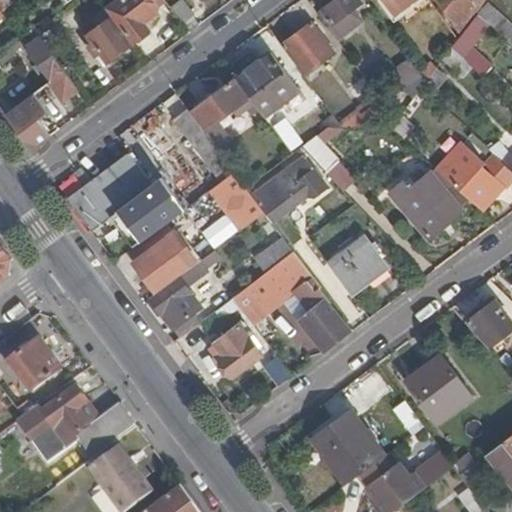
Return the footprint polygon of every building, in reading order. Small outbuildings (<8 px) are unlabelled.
[(0,0),(0,11),(11,4),(7,0),(0,0)] [(119,0),(108,8),(133,43),(149,31),(143,22),(157,11),(149,0),(119,0)] [(360,3),(357,0),(334,0),(320,11),(330,24),(360,3)] [(415,0),(383,0),(394,15),(415,0)] [(485,0),(433,0),(461,35),(476,13),(485,0)] [(107,62),(133,43),(108,8),(105,5),(85,20),(93,31),(88,35),(107,62)] [(479,16),(489,25),(511,45),(511,29),(488,7),(479,16)] [(450,49),(481,77),(492,65),(471,46),(489,25),(479,16),(476,13),(461,35),(458,38),(450,49)] [(311,24),(280,45),(303,76),(333,54),(311,24)] [(64,101),(79,90),(33,28),(20,37),(52,81),(50,83),(64,101)] [(7,47),(0,52),(0,76),(19,63),(7,47)] [(272,54),(236,80),(258,110),(264,117),(281,104),(299,91),(272,54)] [(391,69),(405,93),(420,85),(406,61),(391,69)] [(435,70),(425,82),(425,83),(435,91),(445,78),(435,70)] [(236,80),(235,79),(189,112),(221,154),(235,143),(223,127),(218,120),(232,110),(237,117),(245,110),(249,116),(258,110),(236,80)] [(299,91),(281,104),(289,114),(305,101),(299,91)] [(24,141),(40,144),(52,135),(40,119),(50,112),(36,92),(5,115),(24,141)] [(341,128),(359,129),(384,111),(374,97),(338,123),(341,128)] [(430,124),(407,107),(397,122),(396,122),(419,139),(430,124)] [(189,112),(187,109),(173,120),(221,183),(235,172),(221,154),(189,112)] [(223,127),(237,117),(232,110),(218,120),(223,127)] [(301,147),(325,172),(336,161),(314,137),(301,147)] [(489,151),(511,172),(511,159),(499,144),(489,151)] [(133,157),(71,204),(96,236),(143,202),(152,214),(129,231),(139,244),(185,209),(176,198),(169,203),(133,157)] [(284,194),(262,209),(265,213),(272,222),(307,196),(314,197),(327,187),(305,160),(294,169),(297,172),(278,186),(284,194)] [(276,182),(278,186),(297,172),(294,169),(276,182)] [(459,210),(469,201),(435,170),(410,189),(404,180),(390,192),(427,238),(461,211),(459,210)] [(257,202),(235,172),(221,183),(212,189),(242,230),(256,219),(265,213),(262,209),(257,202)] [(278,186),(257,202),(262,209),(284,194),(278,186)] [(193,219),(185,209),(139,244),(130,251),(137,261),(136,261),(158,292),(206,257),(202,252),(194,257),(176,231),(193,219)] [(272,222),(265,213),(256,219),(270,237),(278,231),(272,222)] [(207,248),(234,236),(225,216),(198,229),(207,248)] [(392,274),(364,238),(328,264),(351,294),(366,284),(371,290),(392,274)] [(263,276),(295,253),(284,239),(233,276),(244,290),(263,276)] [(0,242),(0,280),(9,274),(11,258),(0,242)] [(297,292),(314,279),(295,253),(263,276),(283,303),(288,299),(302,318),(311,311),(304,301),(297,292)] [(209,262),(206,257),(158,292),(150,298),(172,329),(192,315),(202,307),(185,284),(207,268),(205,265),(209,262)] [(244,290),(233,276),(224,283),(234,297),(244,290)] [(283,303),(263,276),(244,290),(256,307),(264,318),(283,303)] [(327,351),(353,332),(330,305),(331,304),(320,289),(304,301),(311,311),(302,318),(327,351)] [(244,290),(234,297),(231,299),(244,316),(256,307),(244,290)] [(479,335),(478,336),(490,349),(509,334),(498,320),(506,314),(496,301),(486,308),(483,305),(477,309),(480,313),(469,322),(479,335)] [(511,331),(511,320),(506,314),(498,320),(509,334),(511,331)] [(192,315),(172,329),(179,338),(199,324),(192,315)] [(239,324),(240,325),(246,334),(251,330),(244,321),(239,324)] [(246,334),(240,325),(216,343),(225,355),(219,359),(232,376),(262,354),(258,348),(262,345),(251,330),(246,334)] [(37,339),(7,361),(28,391),(59,369),(37,339)] [(472,396),(442,357),(406,383),(436,423),(472,396)] [(121,405),(120,403),(89,427),(83,419),(93,410),(76,387),(42,412),(21,427),(30,437),(49,462),(78,440),(93,459),(137,426),(135,423),(121,405)] [(36,405),(22,415),(23,417),(17,421),(21,427),(42,412),(36,405)] [(314,440),(347,485),(360,475),(384,458),(351,413),(314,440)] [(489,454),(511,483),(511,452),(504,443),(489,454)] [(121,446),(90,468),(121,511),(124,511),(153,491),(121,446)] [(360,475),(387,511),(393,511),(455,467),(442,451),(409,475),(392,451),(384,458),(360,475)] [(479,461),(460,475),(487,511),(488,511),(491,511),(496,508),(474,479),(486,470),(479,461)] [(80,468),(57,485),(64,494),(86,477),(80,468)] [(200,511),(186,493),(181,486),(163,500),(146,511),(200,511)] [(465,489),(455,496),(467,511),(476,511),(480,509),(465,489)]
